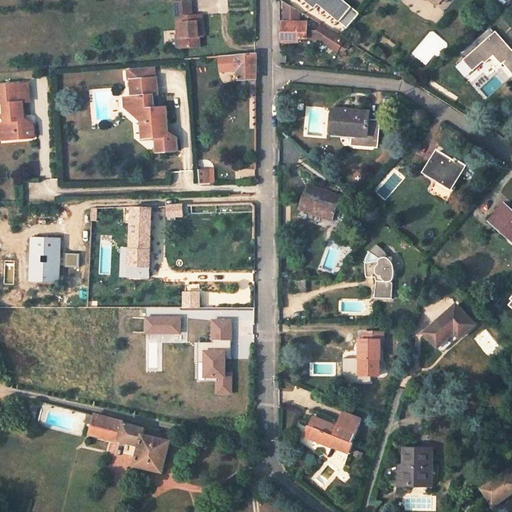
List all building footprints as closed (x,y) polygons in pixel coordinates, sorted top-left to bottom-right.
[(176,2),(179,35),(180,48),(201,47),(200,36),(200,31),(203,30),(202,14),(193,15),(192,0),(176,2)] [(304,0),(314,8),(318,4),(346,28),(359,13),(343,0),(304,0)] [(300,11),(295,8),(285,8),(285,21),(299,22),(300,11)] [(320,24),(316,30),(307,30),(307,22),(299,22),(285,21),(283,21),(283,41),(299,42),(299,38),(317,38),(338,50),(345,39),(320,24)] [(511,49),(496,31),(464,60),(473,70),(484,61),(485,63),(494,55),(502,65),(504,63),(511,72),(511,49)] [(350,42),(345,39),(338,50),(346,49),(350,42)] [(257,53),(216,56),(217,64),(240,63),(240,80),(252,79),(252,81),(257,81),(257,53)] [(124,107),(140,121),(142,139),(154,138),(155,153),(176,151),(175,140),(168,134),(162,129),(161,123),(167,123),(166,107),(154,107),(153,95),(158,94),(157,77),(156,77),(155,67),(127,68),(128,79),(131,79),(131,96),(123,96),(124,107)] [(21,102),(29,101),(28,83),(0,85),(0,98),(4,98),(4,99),(5,113),(6,121),(1,123),(2,139),(34,137),(33,122),(23,123),(21,102)] [(369,111),(333,108),(331,130),(352,132),(351,145),(379,148),(382,120),(368,119),(369,111)] [(452,188),(465,167),(466,165),(457,159),(455,161),(438,151),(425,172),(437,179),(431,189),(448,200),(454,190),(452,188)] [(205,180),(215,180),(214,165),(204,165),(205,180)] [(465,167),(452,188),(454,190),(467,169),(465,167)] [(341,196),(309,185),(301,209),(332,220),(341,196)] [(253,203),(168,206),(169,216),(183,216),(184,214),(256,212),(256,206),(253,203)] [(511,210),(504,203),(489,220),(511,240),(511,210)] [(132,231),(133,208),(120,207),(119,231),(132,231)] [(132,231),(129,277),(149,278),(151,237),(147,237),(149,208),(133,207),(133,208),(132,231)] [(33,239),(31,279),(47,280),(47,271),(59,271),(60,256),(57,256),(57,240),(33,239)] [(386,253),(377,244),(368,256),(366,261),(366,267),(362,272),(366,275),(367,277),(376,277),(377,280),(374,282),(377,285),(376,298),(392,298),(393,282),(390,282),(390,278),(394,279),(394,275),(394,270),(389,270),(389,262),(384,256),(386,253)] [(47,271),(47,280),(59,280),(59,271),(47,271)] [(293,278),(293,291),(301,291),(307,291),(307,278),(293,278)] [(456,305),(426,333),(438,347),(453,334),(457,337),(458,338),(474,324),(456,305)] [(183,332),(183,315),(145,315),(145,333),(183,332)] [(232,374),(231,318),(212,318),(213,341),(203,341),(204,378),(217,378),(217,394),(234,394),(234,374),(232,374)] [(383,333),(365,333),(364,340),(360,340),(359,375),(380,375),(380,340),(383,341),(383,333)] [(442,351),(457,337),(453,334),(438,347),(442,351)] [(352,442),(361,419),(343,411),(337,426),(313,416),(309,426),(314,427),(311,438),(349,453),(353,442),(352,442)] [(164,473),(171,441),(144,435),(146,429),(87,414),(85,421),(93,423),(91,434),(120,442),(120,441),(140,446),(136,466),(164,473)] [(311,438),(314,427),(309,426),(308,425),(304,437),(310,440),(311,438)] [(405,448),(405,470),(400,469),(400,485),(411,485),(411,482),(431,483),(432,466),(432,448),(405,448)] [(511,493),(511,466),(481,488),(494,506),(511,493)]
